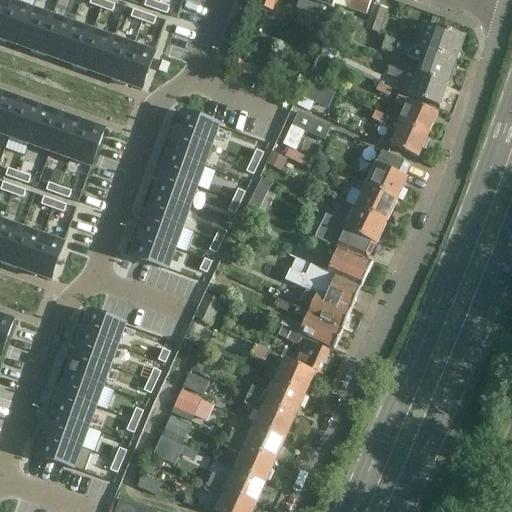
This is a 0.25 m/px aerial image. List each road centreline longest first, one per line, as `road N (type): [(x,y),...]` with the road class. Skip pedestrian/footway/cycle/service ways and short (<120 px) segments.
road 1 (residential): [(199,0),(147,112),(1,511)]
road 2 (residential): [(303,511),(429,224),(503,14)]
road 3 (primary): [(511,102),(354,511)]
road 4 (primary): [(399,511),(511,227)]
